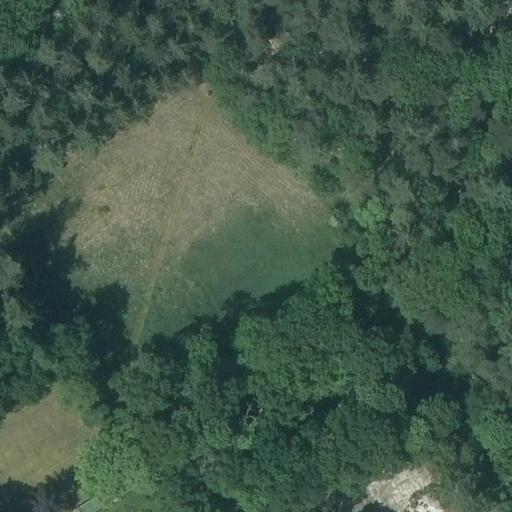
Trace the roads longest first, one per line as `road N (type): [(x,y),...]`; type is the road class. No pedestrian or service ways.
road 1 (track): [(117,404),(201,106)]
road 2 (track): [(216,511),(117,404)]
